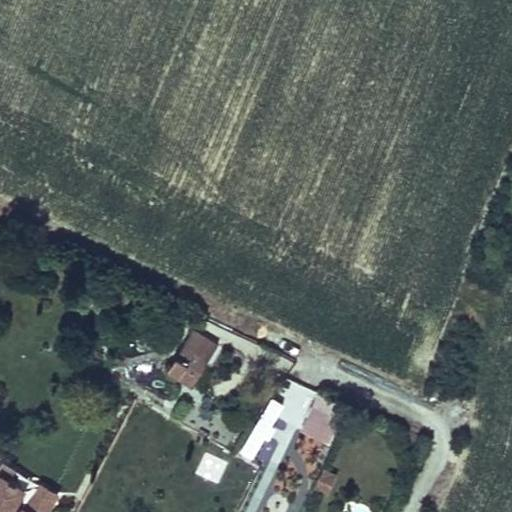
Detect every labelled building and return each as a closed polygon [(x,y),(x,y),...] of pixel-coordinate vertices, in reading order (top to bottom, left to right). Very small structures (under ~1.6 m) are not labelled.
[(198,326),(174,313),(150,357),(174,369),(198,326)] [(324,403),(294,389),(282,416),(312,429),(324,403)] [(0,500),(0,488),(10,472),(0,465),(0,508),(3,502),(0,500)] [(42,479),(24,468),(9,492),(27,503),(42,479)] [(0,508),(0,511),(41,511),(27,503),(9,492),(3,502),(0,508)]
